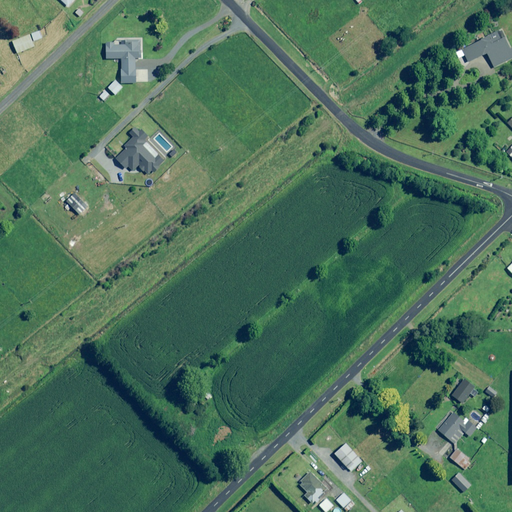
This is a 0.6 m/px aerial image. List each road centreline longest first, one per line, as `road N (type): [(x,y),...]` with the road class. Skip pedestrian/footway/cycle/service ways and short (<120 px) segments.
road 1 (residential): [(208,511),(511,216)]
road 2 (residential): [(228,0),(375,145),(511,196)]
